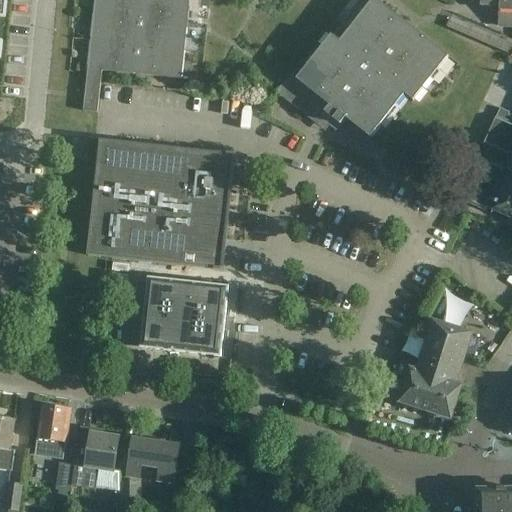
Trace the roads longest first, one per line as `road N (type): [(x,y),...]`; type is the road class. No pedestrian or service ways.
road 1 (residential): [(459,471),(400,473),(262,416),(0,371)]
road 2 (residential): [(0,311),(45,0)]
